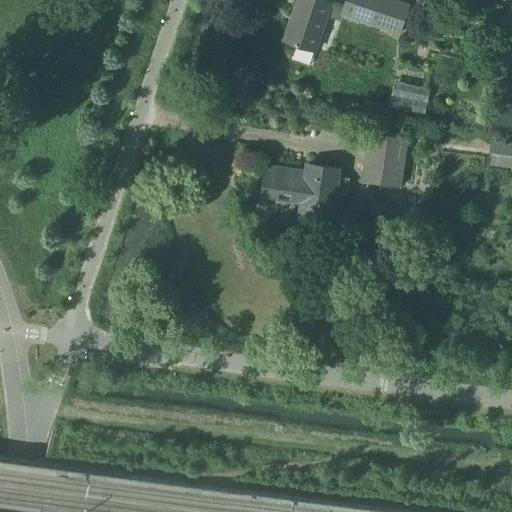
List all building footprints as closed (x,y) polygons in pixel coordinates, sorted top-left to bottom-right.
[(321,0),(296,0),(291,16),(283,40),(296,44),(291,59),(308,65),(314,50),(330,3),(321,0)] [(345,0),(341,15),(398,34),(408,4),(397,0),(345,0)] [(422,62),(430,64),(433,53),(426,51),(422,62)] [(388,107),(424,115),(429,89),(393,81),(388,107)] [(213,101),(223,103),(224,93),(214,92),(213,101)] [(368,132),(361,180),(400,186),(407,138),(368,132)] [(511,164),(511,139),(495,137),(491,162),(511,164)] [(261,196),(301,202),(299,217),(330,222),(338,168),(307,164),(305,174),(299,173),(299,171),(266,166),(261,196)]
